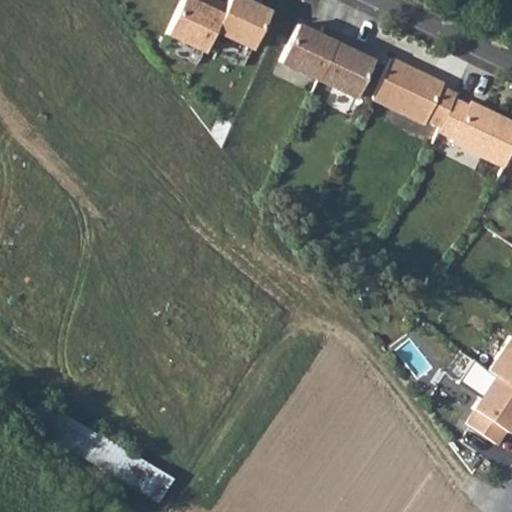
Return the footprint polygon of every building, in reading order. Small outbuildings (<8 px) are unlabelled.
[(214,34),(226,9),(210,2),(206,10),(184,0),(183,0),(165,36),(204,55),(214,34)] [(210,2),(206,0),(196,0),(194,5),(206,10),(210,2)] [(248,0),(229,0),(226,9),(214,34),(251,52),(269,15),(247,4),(248,0)] [(262,1),(260,0),(248,0),(247,4),(258,9),(262,1)] [(318,38),(296,28),(278,64),(316,83),(338,37),(323,30),(318,38)] [(353,45),(338,37),(316,83),(354,101),(372,64),(361,59),(349,53),(353,45)] [(365,50),(353,45),(349,53),(361,59),(365,50)] [(442,88),(389,62),(370,101),(423,127),(425,123),(439,130),(452,103),(454,98),(440,91),(442,88)] [(467,110),(452,103),(439,130),(437,135),(451,142),(450,145),(502,171),(511,150),(511,127),(468,106),(467,110)] [(511,342),(509,340),(485,375),(493,380),(511,393),(511,342)] [(464,428),(493,449),(502,435),(504,437),(511,425),(511,393),(493,380),(470,413),(473,415),(464,428)] [(165,494),(177,470),(37,403),(25,426),(165,494)]
